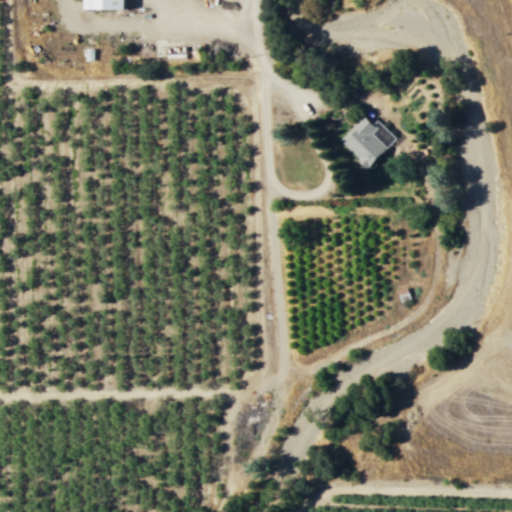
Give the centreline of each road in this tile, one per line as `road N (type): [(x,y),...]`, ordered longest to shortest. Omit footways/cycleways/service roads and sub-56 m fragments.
road 1 (track): [(0,395),(237,391),(276,382),(283,368),(267,168)]
road 2 (track): [(306,511),(331,489),(511,494)]
road 3 (track): [(283,368),(281,397),(251,467),(224,500)]
road 4 (track): [(246,389),(226,410),(227,471),(217,511)]
